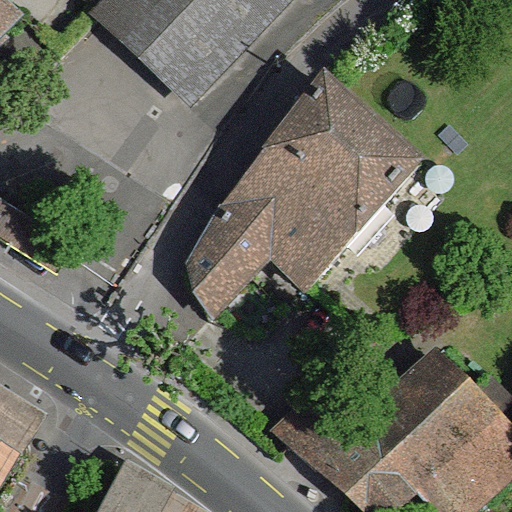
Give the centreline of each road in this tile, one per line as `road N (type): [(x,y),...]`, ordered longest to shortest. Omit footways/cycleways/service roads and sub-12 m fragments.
road 1 (residential): [(386,0),(308,70),(230,168),(101,382)]
road 2 (secondary): [(269,511),(101,382)]
road 3 (residential): [(101,382),(32,511)]
